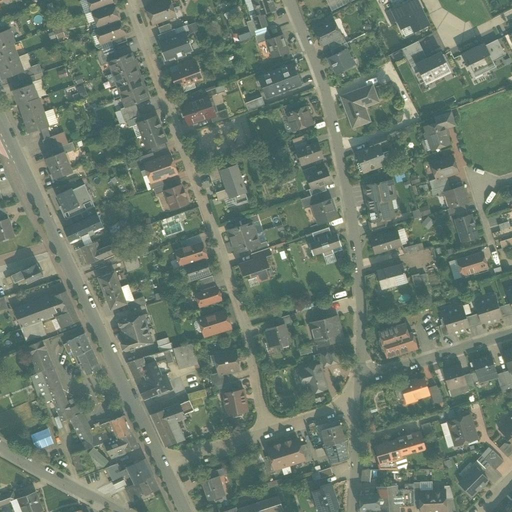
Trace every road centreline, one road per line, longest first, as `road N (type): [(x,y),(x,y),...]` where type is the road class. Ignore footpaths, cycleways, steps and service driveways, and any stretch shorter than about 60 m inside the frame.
road 1 (residential): [(267,434),(247,327),(130,0)]
road 2 (residential): [(358,378),(358,274),(347,189),(324,88),(290,0)]
road 3 (tertiary): [(164,470),(57,241)]
road 4 (residential): [(358,378),(511,333)]
road 5 (residential): [(121,511),(0,442)]
